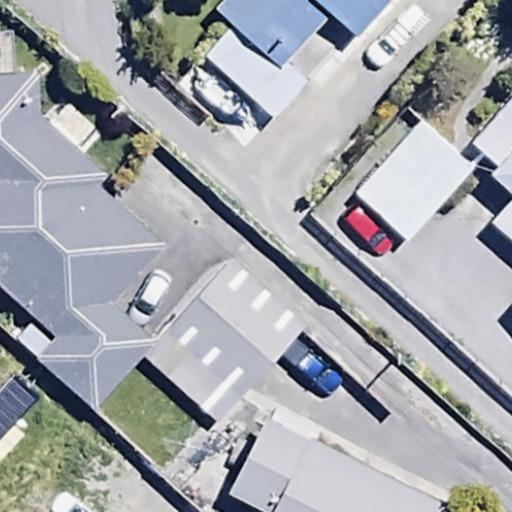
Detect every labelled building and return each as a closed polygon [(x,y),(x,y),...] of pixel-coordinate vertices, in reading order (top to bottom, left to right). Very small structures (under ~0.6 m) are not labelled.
[(270,85),(352,0),(209,0),(196,14),(270,85)] [(0,292),(29,319),(10,340),(93,417),(156,348),(107,303),(157,248),(95,191),(105,180),(35,116),(34,74),(7,75),(6,40),(0,39),(0,292)] [(511,87),(465,143),(490,164),(485,170),(511,193),(484,224),(511,248),(511,87)] [(402,205),(465,134),(413,88),(350,159),(402,205)] [(212,427),(301,325),(226,258),(177,312),(187,321),(146,366),(212,427)] [(435,511),(454,473),(263,384),(225,466),(266,485),(253,511),(435,511)] [(142,511),(164,488),(81,413),(18,482),(50,511),(142,511)]
